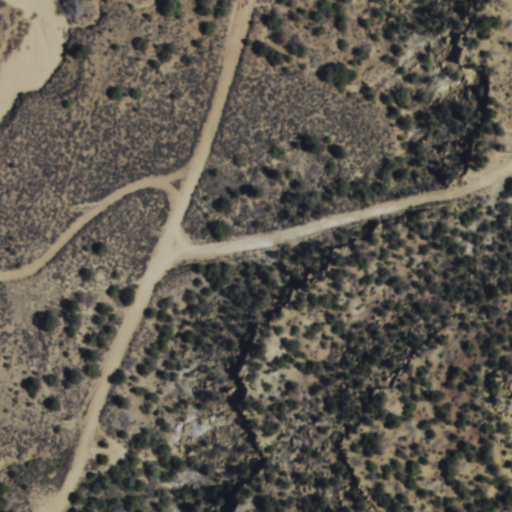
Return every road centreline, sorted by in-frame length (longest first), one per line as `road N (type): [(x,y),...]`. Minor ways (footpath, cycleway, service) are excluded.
road 1 (residential): [(253,0),(163,326),(70,511)]
road 2 (residential): [(0,269),(163,326)]
